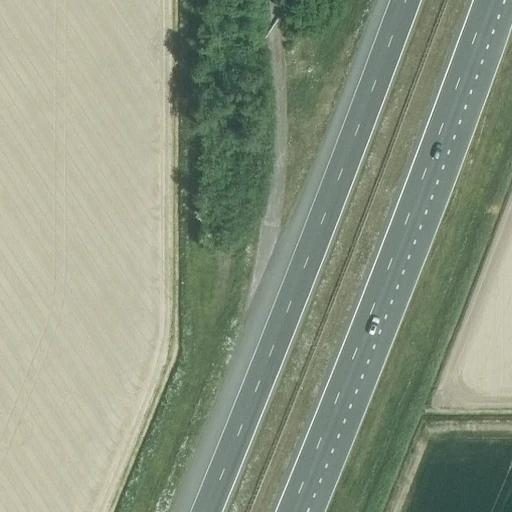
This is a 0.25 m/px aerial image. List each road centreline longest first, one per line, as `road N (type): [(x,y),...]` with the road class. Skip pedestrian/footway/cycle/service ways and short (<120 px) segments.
road 1 (motorway): [(403,0),(204,511)]
road 2 (motorway): [(288,511),(486,0)]
